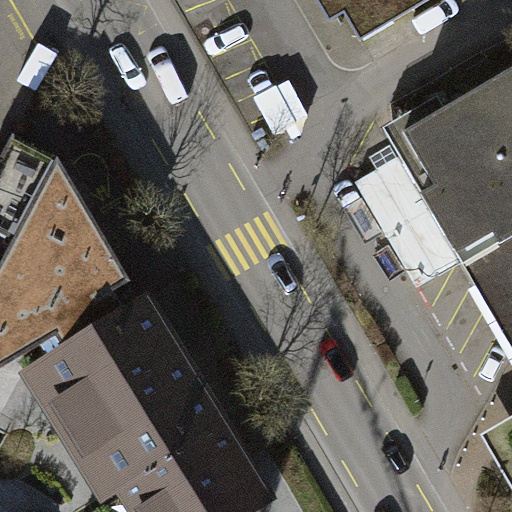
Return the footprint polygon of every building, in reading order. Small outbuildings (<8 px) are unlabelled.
[(314,0),(331,28),(346,19),(362,47),(441,0),(314,0)] [(384,134),(467,274),(511,247),(511,84),(451,120),(440,101),(384,134)] [(63,358),(126,319),(117,303),(133,295),(60,168),(14,145),(0,170),(0,383),(58,349),(63,358)] [(511,247),(467,274),(511,350),(511,424),(482,442),(511,492),(511,247)] [(153,302),(126,319),(63,358),(22,383),(101,511),(106,511),(119,504),(123,511),(277,511),(282,510),(153,302)]
